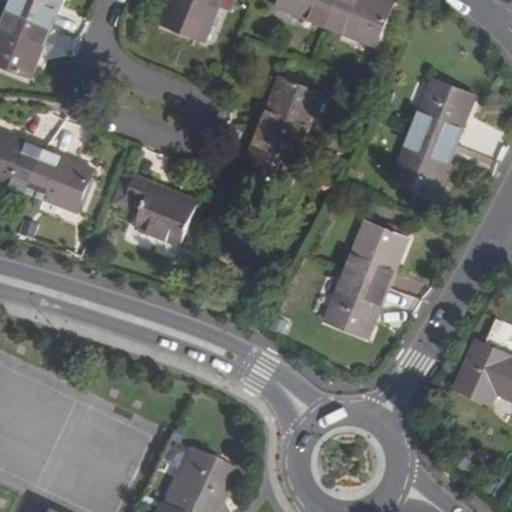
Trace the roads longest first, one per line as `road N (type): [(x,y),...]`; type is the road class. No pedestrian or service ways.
road 1 (tertiary): [(0,278),(141,320),(277,380)]
road 2 (residential): [(379,419),(511,198)]
